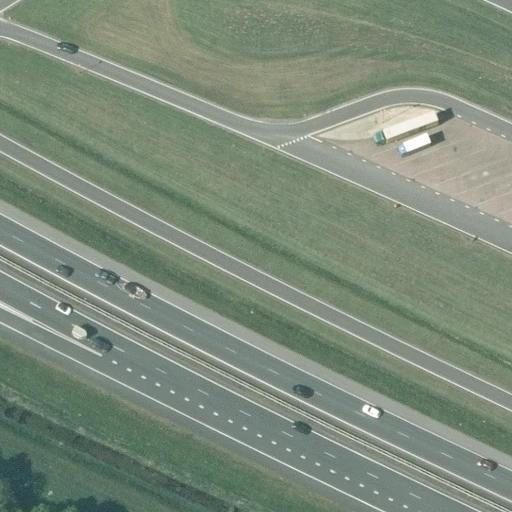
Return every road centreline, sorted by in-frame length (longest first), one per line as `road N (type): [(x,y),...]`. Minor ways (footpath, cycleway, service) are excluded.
road 1 (motorway): [(511,487),(0,234)]
road 2 (motorway): [(171,380),(432,511)]
road 3 (motorway): [(0,287),(171,380)]
road 4 (motorway): [(0,316),(94,365),(171,380)]
